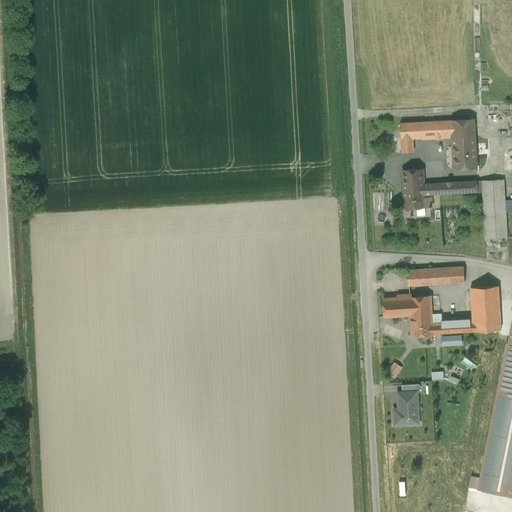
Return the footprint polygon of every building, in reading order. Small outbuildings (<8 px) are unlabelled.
[(473,120),(451,121),(452,138),(454,169),(476,168),(473,120)] [(451,121),(412,123),(413,139),(422,138),(422,140),(452,138),(451,121)] [(412,123),(400,124),(401,139),(413,139),(412,123)] [(413,139),(401,139),(402,153),(414,152),(413,139)] [(423,169),(403,170),(404,190),(424,188),(424,184),(423,169)] [(504,178),(477,180),(478,191),(483,190),(486,239),(491,239),(491,240),(493,240),(493,239),(503,238),(503,240),(505,240),(504,238),(508,238),(506,211),(505,202),(504,178)] [(477,180),(424,184),(424,188),(424,194),(478,191),(477,180)] [(424,188),(404,190),(405,208),(425,206),(425,197),(424,194),(424,188)] [(463,266),(409,270),(410,286),(464,282),(463,266)] [(501,330),(499,303),(498,286),(470,287),(472,319),(472,322),(473,331),(501,330)] [(430,296),(383,299),(384,316),(411,315),(410,314),(431,313),(430,296)] [(499,303),(501,330),(508,329),(511,320),(510,302),(499,303)] [(432,325),(431,314),(431,313),(410,314),(411,315),(412,336),(432,334),(432,325)] [(431,314),(432,325),(441,324),(441,321),(440,314),(431,314)] [(472,322),(441,324),(432,325),(432,334),(473,331),(472,322)] [(448,341),(449,351),(468,350),(467,340),(448,341)] [(511,343),(507,342),(478,489),(511,496),(511,343)] [(395,359),(388,370),(396,376),(403,365),(395,359)] [(419,384),(401,385),(402,392),(417,392),(420,392),(419,384)] [(402,392),(398,393),(398,410),(399,415),(394,415),(395,425),(402,425),(402,426),(408,425),(408,424),(418,424),(418,415),(415,415),(415,403),(417,403),(417,392),(402,392)]
